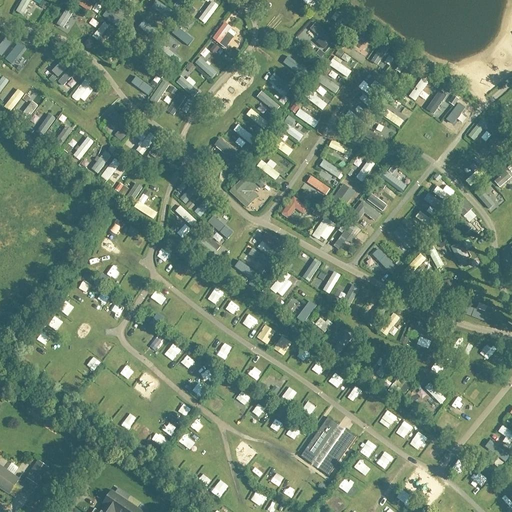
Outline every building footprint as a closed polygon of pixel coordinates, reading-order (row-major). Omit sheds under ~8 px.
[(28,0),(44,12),(50,5),(43,0),(28,0)] [(93,12),(99,1),(96,0),(76,0),(76,3),(93,12)] [(60,24),(67,28),(77,10),(69,6),(60,24)] [(323,12),(334,19),(336,14),(326,8),(323,12)] [(236,23),(241,16),(236,13),(232,20),(236,23)] [(139,24),(159,37),(163,30),(143,18),(139,24)] [(225,20),(213,36),(220,42),(233,26),(225,20)] [(106,22),(94,36),(99,41),(111,27),(106,22)] [(189,45),(193,40),(178,28),(175,33),(189,45)] [(0,49),(4,52),(12,37),(5,34),(0,43),(0,49)] [(210,50),(216,55),(222,48),(216,43),(210,50)] [(175,44),(168,52),(173,56),(180,48),(175,44)] [(380,65),(390,50),(383,45),(373,60),(380,65)] [(341,63),(343,60),(335,55),(329,65),(349,78),(353,71),(341,63)] [(214,79),(219,73),(201,57),(196,62),(214,79)] [(52,73),(58,79),(71,66),(66,60),(52,73)] [(326,67),(322,72),(328,77),(332,72),(326,67)] [(180,79),(183,73),(177,70),(174,76),(180,79)] [(68,82),(74,75),(69,71),(64,79),(68,82)] [(270,78),(286,93),(292,87),(275,72),(270,78)] [(333,73),(327,79),(322,74),(317,78),(336,96),(346,85),(333,73)] [(153,90),(137,77),(132,84),(148,96),(153,90)] [(418,102),(429,83),(422,79),(411,97),(418,102)] [(84,80),(80,90),(85,93),(89,83),(84,80)] [(4,83),(0,87),(0,98),(10,89),(4,83)] [(12,99),(19,104),(29,91),(22,86),(12,99)] [(167,112),(180,92),(171,86),(158,106),(167,112)] [(275,113),(280,109),(265,90),(260,94),(275,113)] [(311,92),(307,98),(328,113),(332,107),(311,92)] [(445,99),(439,110),(444,113),(451,102),(445,99)] [(25,111),(32,116),(41,107),(34,101),(25,111)] [(401,115),(406,109),(395,101),(390,107),(401,115)] [(310,115),(314,109),(305,102),(296,114),(316,129),(320,123),(310,115)] [(444,125),(451,129),(463,111),(457,106),(444,125)] [(120,113),(113,116),(117,123),(123,120),(120,113)] [(143,124),(128,144),(136,150),(151,130),(143,124)] [(235,124),(232,128),(243,138),(246,134),(235,124)] [(288,125),(284,130),(305,144),(309,139),(288,125)] [(68,126),(60,136),(67,141),(75,131),(68,126)] [(232,129),(227,134),(241,147),(245,141),(232,129)] [(137,150),(144,156),(158,139),(151,133),(137,150)] [(82,145),(87,139),(82,135),(77,142),(82,145)] [(292,157),(295,152),(276,138),(273,142),(292,157)] [(175,157),(158,143),(149,153),(159,162),(164,158),(170,163),(175,157)] [(275,153),(266,168),(278,175),(287,161),(275,153)] [(108,182),(122,164),(116,159),(102,176),(108,182)] [(341,178),(345,171),(324,159),(320,167),(341,178)] [(361,175),(370,163),(364,159),(358,166),(353,162),(350,166),(361,175)] [(252,182),(246,175),(230,192),(247,208),(253,202),(242,192),(252,182)] [(312,175),(307,181),(314,187),(320,181),(312,175)] [(349,201),(356,189),(343,182),(337,194),(349,201)] [(433,192),(442,197),(445,191),(437,186),(433,192)] [(475,191),(491,209),(497,205),(481,186),(475,191)] [(158,210),(162,194),(157,192),(152,209),(158,210)] [(310,208),(294,197),(281,214),(289,219),(296,209),(304,215),(310,208)] [(376,197),(373,202),(385,211),(388,207),(376,197)] [(381,215),(363,201),(353,214),(360,220),(365,214),(376,222),(381,215)] [(462,203),(456,211),(465,216),(470,208),(462,203)] [(339,228),(348,219),(343,213),(333,222),(339,228)] [(232,236),(236,231),(216,216),(212,222),(232,236)] [(320,240),(333,222),(325,216),(313,235),(320,240)] [(175,234),(185,225),(180,220),(170,228),(175,234)] [(402,225),(397,231),(403,237),(403,238),(415,249),(421,243),(402,225)] [(273,248),(278,240),(266,231),(260,238),(273,248)] [(219,242),(223,236),(218,232),(214,238),(219,242)] [(392,235),(388,240),(397,248),(401,243),(392,235)] [(199,243),(206,249),(210,245),(202,239),(199,243)] [(252,245),(247,250),(266,265),(270,259),(252,245)] [(88,246),(85,258),(94,261),(97,249),(88,246)] [(436,265),(441,263),(433,246),(428,248),(436,265)] [(164,248),(158,255),(168,264),(174,256),(164,248)] [(379,250),(373,255),(379,261),(379,262),(390,274),(397,268),(379,250)] [(308,280),(318,265),(310,260),(303,272),(297,268),(295,272),(308,280)] [(255,278),(258,270),(239,261),(235,269),(255,278)] [(182,266),(173,277),(181,282),(189,271),(182,266)] [(114,282),(119,274),(111,269),(107,277),(114,282)] [(339,271),(327,287),(332,290),(344,274),(339,271)] [(279,293),(292,277),(286,272),(273,288),(279,293)] [(197,279),(194,287),(202,290),(205,281),(197,279)] [(80,294),(88,294),(88,280),(80,280),(80,294)] [(126,282),(125,292),(134,293),(136,284),(126,282)] [(344,305),(351,308),(360,287),(352,284),(344,305)] [(103,304),(108,296),(100,290),(94,297),(103,304)] [(300,300),(295,304),(304,315),(309,311),(300,300)] [(71,318),(76,307),(66,302),(60,312),(71,318)] [(119,302),(109,314),(117,321),(127,309),(119,302)] [(368,320),(375,325),(390,308),(383,302),(368,320)] [(154,303),(151,307),(161,314),(164,310),(154,303)] [(472,309),(464,306),(461,313),(485,322),(488,314),(472,308),(472,309)] [(170,320),(177,325),(181,319),(174,314),(170,320)] [(316,325),(328,332),(333,324),(321,317),(316,325)] [(48,327),(60,334),(64,326),(52,319),(48,327)] [(134,329),(143,334),(148,325),(139,320),(134,329)] [(184,332),(187,324),(181,321),(178,330),(184,332)] [(259,338),(266,342),(272,332),(265,328),(259,338)] [(198,344),(206,335),(199,329),(191,338),(198,344)] [(155,342),(165,347),(169,337),(158,333),(155,342)] [(49,349),(54,342),(43,334),(38,341),(49,349)] [(205,347),(210,351),(216,343),(211,339),(205,347)] [(172,341),(163,354),(172,359),(181,347),(172,341)] [(228,364),(237,354),(230,348),(222,358),(228,364)] [(107,349),(104,357),(112,361),(116,353),(107,349)] [(30,351),(27,359),(39,365),(43,356),(30,351)] [(187,375),(197,362),(188,356),(179,369),(187,375)] [(380,360),(372,369),(382,378),(390,369),(380,360)] [(452,363),(445,371),(451,376),(458,368),(452,363)] [(204,374),(213,381),(219,373),(211,366),(204,374)] [(249,373),(256,380),(261,375),(255,368),(249,373)] [(336,372),(328,382),(336,387),(343,377),(336,372)] [(473,373),(469,380),(490,392),(494,385),(473,373)] [(74,392),(82,381),(75,375),(67,386),(74,392)] [(107,388),(112,382),(103,375),(98,380),(107,388)] [(456,386),(464,390),(467,384),(459,380),(456,386)] [(199,382),(195,392),(204,396),(208,386),(199,382)] [(474,395),(478,389),(472,384),(468,390),(474,395)] [(433,386),(428,389),(432,395),(437,392),(433,386)] [(286,393),(295,396),(297,391),(289,387),(286,393)] [(459,391),(455,395),(472,410),(476,406),(459,391)] [(210,394),(204,403),(215,409),(220,401),(210,394)] [(434,407),(439,403),(433,395),(428,399),(434,407)] [(470,400),(477,405),(480,400),(473,396),(470,400)] [(454,400),(439,414),(446,421),(461,406),(454,400)] [(306,406),(314,411),(317,406),(309,401),(306,406)] [(248,415),(258,422),(267,409),(257,402),(248,415)] [(178,412),(188,416),(191,408),(182,404),(178,412)] [(128,426),(133,420),(122,410),(117,416),(128,426)] [(270,422),(276,428),(283,420),(276,415),(270,422)] [(203,433),(209,425),(196,416),(190,424),(203,433)] [(170,428),(176,421),(171,417),(165,424),(170,428)] [(312,464),(326,444),(333,434),(339,425),(328,417),(322,426),(315,437),(301,456),(312,464)] [(178,420),(171,429),(176,433),(182,424),(178,420)] [(406,420),(401,430),(411,435),(416,426),(406,420)] [(149,438),(154,432),(142,423),(138,429),(149,438)] [(287,434),(295,440),(301,431),(292,425),(287,434)] [(343,433),(318,469),(329,476),(357,437),(346,429),(343,433)] [(185,446),(192,438),(183,432),(177,440),(185,446)] [(511,456),(511,439),(504,435),(503,439),(504,440),(499,449),(511,456)] [(436,442),(433,447),(443,454),(446,449),(436,442)] [(38,485),(49,468),(38,461),(27,478),(38,485)] [(189,469),(197,473),(201,464),(192,461),(189,469)] [(468,465),(458,469),(462,479),(472,475),(468,465)] [(0,466),(0,487),(9,494),(11,491),(17,495),(21,488),(24,483),(19,480),(19,479),(0,466)] [(211,483),(216,474),(205,469),(201,478),(211,483)] [(253,469),(250,473),(259,479),(262,475),(253,469)] [(276,473),(268,485),(276,490),(283,478),(276,473)] [(345,477),(341,485),(349,490),(354,483),(345,477)] [(484,477),(474,487),(481,494),(491,483),(484,477)] [(362,479),(352,493),(360,499),(370,485),(362,479)] [(252,498),(261,501),(265,492),(255,489),(252,498)] [(504,500),(505,502),(508,499),(500,489),(492,496),(499,504),(504,500)] [(143,511),(137,508),(128,501),(112,491),(103,504),(105,505),(100,511),(95,509),(93,511),(143,511)] [(318,493),(313,500),(318,503),(322,496),(318,493)] [(338,510),(343,502),(333,495),(328,503),(338,510)]
